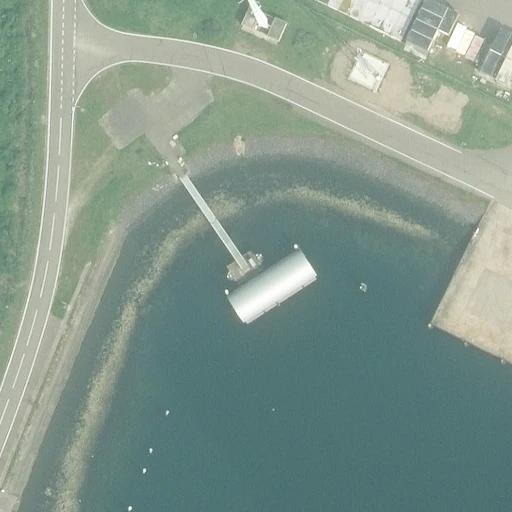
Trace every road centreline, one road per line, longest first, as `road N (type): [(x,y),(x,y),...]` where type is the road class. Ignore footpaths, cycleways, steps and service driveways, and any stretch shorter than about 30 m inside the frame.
road 1 (unclassified): [(59,41),(236,63),(511,187)]
road 2 (unclassified): [(0,413),(51,225),(59,41)]
